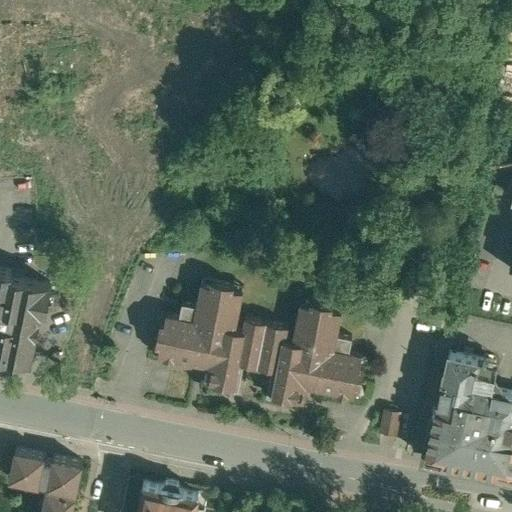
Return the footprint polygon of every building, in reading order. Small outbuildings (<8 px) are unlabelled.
[(11,271),(0,269),(0,350),(29,357),(39,309),(43,310),(48,284),(10,277),(11,271)] [(344,304),(302,296),(294,337),(286,336),(289,323),(247,315),(247,314),(244,327),(237,326),(245,284),(204,276),(198,303),(183,300),(180,315),(163,311),(155,353),(165,355),(164,357),(165,357),(166,355),(175,357),(174,359),(175,359),(176,357),(199,362),(200,354),(208,356),(204,378),(213,380),(213,382),(239,387),(245,361),(273,366),(268,393),(294,398),(295,396),(304,398),(305,398),(309,376),(317,378),(315,385),(339,389),(338,391),(339,392),(340,390),(348,391),(348,393),(349,394),(349,392),(359,393),(367,352),(350,349),(353,334),(338,331),(344,304)] [(511,388),(486,383),(489,370),(494,371),(496,359),(451,349),(447,366),(446,366),(439,395),(440,395),(438,404),(476,412),(472,431),(475,438),(486,441),(494,436),(511,439),(511,388)] [(511,439),(494,436),(486,441),(475,438),(472,431),(476,412),(438,404),(434,407),(425,455),(511,472),(511,439)] [(401,410),(387,407),(382,431),(396,433),(401,410)] [(73,511),(84,461),(54,455),(53,460),(45,458),(46,453),(16,447),(10,477),(40,483),(41,481),(49,483),(42,511),(73,511)] [(180,482),(174,480),(167,480),(164,484),(146,481),(138,511),(205,511),(206,507),(197,505),(200,491),(181,488),(180,482)]
